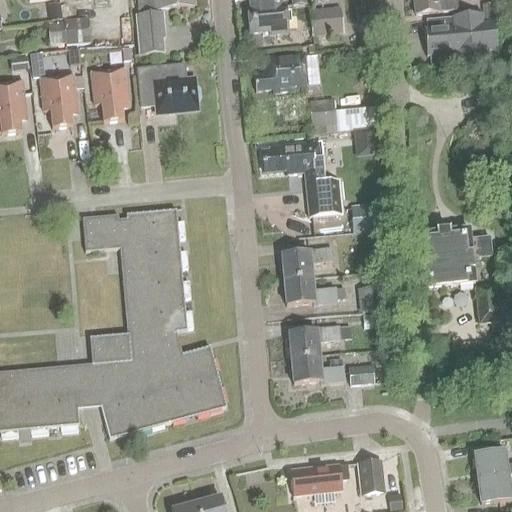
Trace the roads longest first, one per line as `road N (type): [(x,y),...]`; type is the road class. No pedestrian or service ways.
road 1 (residential): [(266,440),(224,0)]
road 2 (residential): [(266,440),(381,422),(415,436)]
road 3 (residential): [(128,481),(266,440)]
road 4 (residential): [(0,511),(128,481)]
